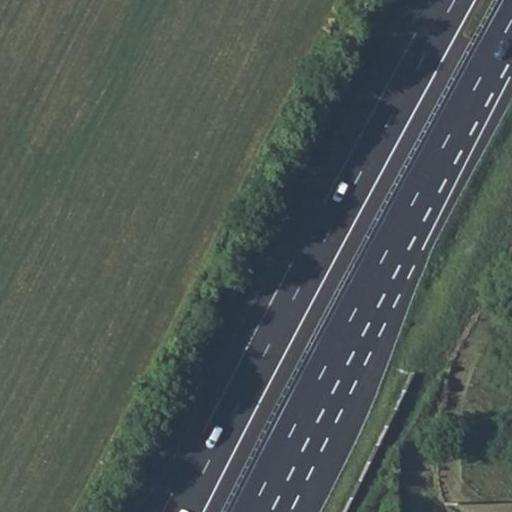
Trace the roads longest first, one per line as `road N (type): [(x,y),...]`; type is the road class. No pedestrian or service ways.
road 1 (motorway): [(456,0),(184,511)]
road 2 (motorway): [(252,511),(511,21)]
